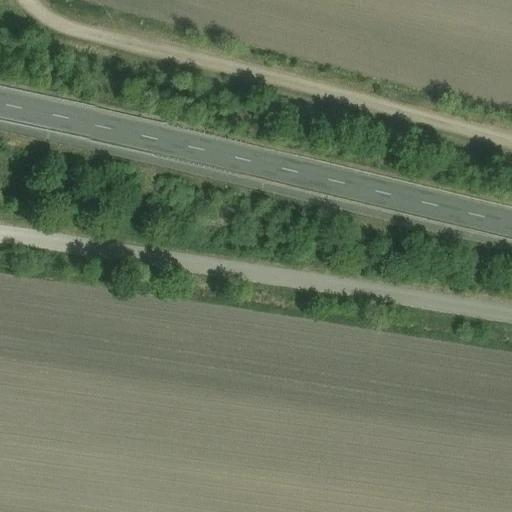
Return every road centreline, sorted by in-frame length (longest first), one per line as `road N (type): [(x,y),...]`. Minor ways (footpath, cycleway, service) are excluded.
road 1 (tertiary): [(0,107),(511,222)]
road 2 (track): [(511,315),(0,233)]
road 3 (track): [(31,0),(63,31),(511,144)]
